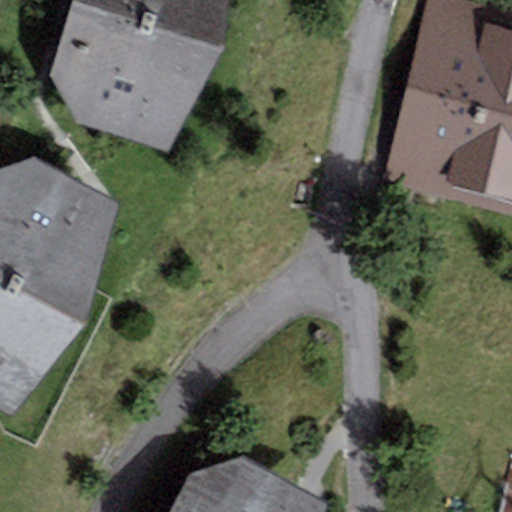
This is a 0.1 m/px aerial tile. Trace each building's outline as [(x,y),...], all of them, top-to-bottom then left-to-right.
[(218,9),(213,0),(73,0),(73,2),(82,18),(72,52),(60,59),(92,119),(112,109),(145,119),(149,106),(162,98),(175,102),(185,70),(203,60),(200,53),(212,13),(218,9)] [(430,0),(410,85),(433,90),(416,168),(511,191),(511,26),(456,13),(458,5),(435,0),(430,0)] [(85,284),(79,264),(94,233),(82,231),(76,211),(84,202),(52,186),(45,165),(0,179),(0,367),(14,363),(26,369),(42,338),(62,331),(59,324),(78,286),(85,284)] [(285,511),(285,510),(292,501),(261,485),(254,464),(189,484),(193,497),(185,511),(285,511)] [(511,511),(511,465),(501,511),(511,511)]
